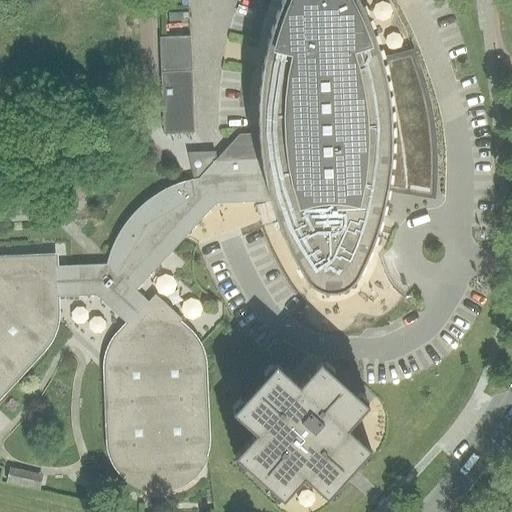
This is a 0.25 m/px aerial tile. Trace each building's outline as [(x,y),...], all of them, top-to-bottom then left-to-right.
[(266,51),(263,64),(261,75),(260,85),(259,95),(258,108),(258,121),(259,134),(259,142),(260,151),(261,160),(262,168),(264,177),(265,185),(267,194),(269,202),(278,225),(282,235),(286,245),(291,254),(296,263),(301,272),(307,281),(309,283),(310,285),(312,286),(315,288),(318,289),(321,291),(325,292),(330,292),(335,292),(343,290),(350,285),(358,276),(363,265),(372,243),(380,221),(380,219),(381,217),(381,216),(382,211),(383,207),(385,202),(385,199),(386,194),(387,190),(388,185),(388,181),(389,177),(390,172),(409,175),(410,180),(413,183),(419,184),(423,182),(426,177),(433,178),(434,154),(432,130),(428,104),(421,78),(411,54),(382,62),(381,58),(380,54),(379,51),(376,41),(372,31),(368,21),(365,14),(362,8),(359,1),(358,0),(282,0),(280,5),(276,15),(273,25),(269,38),(266,51)] [(190,37),(165,38),(159,38),(161,71),(192,70),(190,37)] [(193,101),(192,70),(161,71),(162,102),(193,101)] [(195,133),(193,101),(162,102),(163,134),(195,133)] [(110,253),(108,259),(106,265),(55,267),(55,257),(14,259),(14,269),(0,269),(0,396),(43,350),(45,347),(47,344),(49,341),(51,338),(52,335),(54,331),(55,328),(56,325),(56,321),(57,318),(57,314),(56,298),(96,296),(127,325),(116,337),(114,340),(112,342),(111,345),(109,348),(108,352),(107,355),(106,359),(105,363),(105,366),(105,370),(108,442),(108,446),(109,450),(110,453),(111,457),(112,460),(114,464),(116,467),(118,470),(121,473),(123,476),(121,479),(124,481),(127,484),(130,486),(134,488),(137,489),(141,490),(145,492),(149,492),(153,493),(157,493),(161,493),(165,492),(169,492),(173,490),(177,489),(181,487),(184,486),(188,483),(191,481),(194,478),(197,475),(199,472),(202,469),(204,465),(206,462),(207,458),(204,456),(205,453),(206,449),(206,446),(206,442),(206,438),(203,366),(203,363),(203,359),(202,356),(201,353),(200,349),(198,346),(196,347),(175,327),(181,319),(155,295),(148,302),(135,291),(171,253),(184,239),(215,204),(269,202),(267,194),(265,185),(264,177),(262,168),(261,160),(212,162),(213,164),(198,179),(193,180),(188,182),(183,183),(178,185),(173,187),(168,189),(163,191),(158,194),(153,197),(148,201),(143,205),(139,209),(135,213),(131,217),(127,222),(123,227),(120,232),(117,237),(114,242),(112,247),(110,253)] [(338,472),(346,463),(351,468),(366,451),(368,453),(370,450),(347,429),(368,406),(365,403),(364,404),(322,366),(323,365),(320,362),(299,385),(276,364),(273,367),(275,368),(237,411),(235,409),(232,412),(255,433),(234,456),(237,459),(239,457),(281,496),(279,497),(282,500),(303,477),(327,498),(329,495),(328,493),(343,477),(338,472)]
